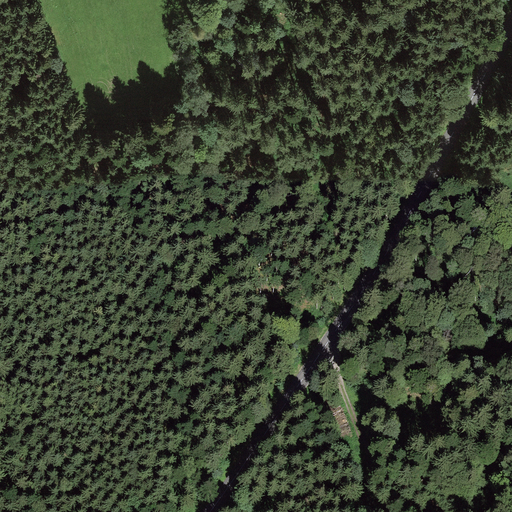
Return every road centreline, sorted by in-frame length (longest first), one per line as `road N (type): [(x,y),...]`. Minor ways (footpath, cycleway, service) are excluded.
road 1 (tertiary): [(511,29),(326,352),(213,511)]
road 2 (track): [(326,352),(380,511)]
